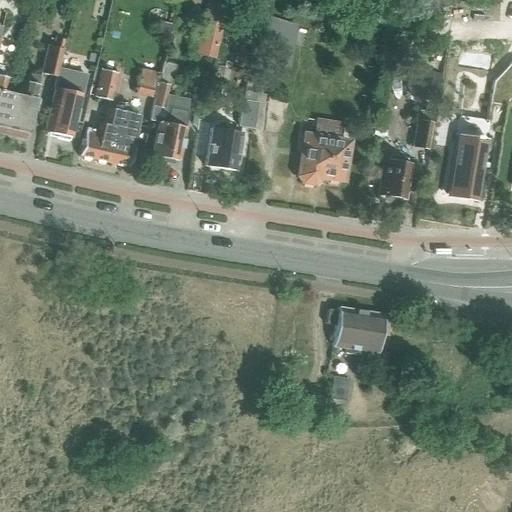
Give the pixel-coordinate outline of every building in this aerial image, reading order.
[(211,0),(206,0),(199,37),(196,36),(194,43),(197,43),(195,53),(195,54),(213,58),(221,24),(225,3),(211,0)] [(255,0),(254,6),(267,8),(268,0),(255,0)] [(289,69),(297,26),(270,17),(263,64),(289,69)] [(160,22),(157,33),(168,35),(170,24),(160,22)] [(55,77),(56,73),(62,50),(64,40),(54,37),(52,47),(45,46),(39,73),(55,77)] [(511,59),(492,82),(488,103),(503,106),(511,95),(511,59)] [(159,73),(153,97),(151,106),(148,120),(156,121),(149,155),(177,161),(183,127),(182,127),(185,113),(186,113),(188,100),(165,95),(168,85),(170,86),(175,67),(162,63),(159,73)] [(405,72),(405,80),(405,88),(412,98),(434,102),(436,100),(441,75),(408,65),(405,72)] [(59,68),(43,131),(54,134),(53,138),(66,141),(67,137),(69,137),(84,75),(81,74),(70,71),(59,68)] [(0,126),(3,128),(10,94),(3,92),(6,78),(1,77),(3,70),(0,69),(0,126)] [(115,87),(118,74),(98,69),(92,96),(107,100),(110,86),(115,87)] [(153,97),(159,73),(140,69),(137,82),(134,93),(153,97)] [(18,95),(10,94),(3,128),(26,133),(31,110),(35,111),(38,100),(34,99),(37,85),(39,77),(29,74),(27,83),(21,81),(18,95)] [(251,128),(255,103),(241,101),(237,126),(251,128)] [(121,107),(119,107),(107,162),(127,167),(133,139),(135,128),(136,128),(139,116),(134,115),(135,110),(127,109),(128,105),(122,103),(121,107)] [(107,162),(119,107),(113,105),(112,110),(107,109),(104,108),(100,124),(98,124),(96,131),(85,129),(78,155),(107,162)] [(417,112),(415,122),(411,147),(426,149),(431,114),(417,112)] [(454,136),(445,194),(473,199),(472,202),(474,202),(484,139),(483,139),(486,121),(457,116),(454,136)] [(314,119),(312,136),(303,135),(297,176),(301,182),(311,183),(317,179),(318,176),(341,180),(347,142),(338,140),(341,123),(314,119)] [(196,134),(192,155),(205,158),(203,166),(207,166),(209,170),(216,171),(218,168),(234,171),(240,133),(227,131),(228,123),(213,120),(211,128),(209,127),(207,136),(196,134)] [(403,199),(408,165),(382,161),(377,194),(403,199)] [(343,348),(345,348),(344,353),(359,355),(360,350),(375,353),(380,313),(336,307),(335,310),(325,309),(323,323),(333,325),(329,347),(343,349),(343,348)] [(346,378),(332,376),(329,398),(342,401),(346,378)]
